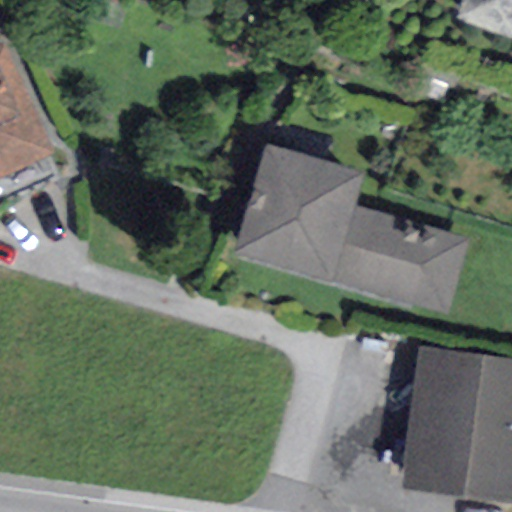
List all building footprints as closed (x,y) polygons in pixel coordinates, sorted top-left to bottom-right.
[(511,0),(460,0),(454,17),(511,36),(511,0)] [(0,45),(0,178),(53,154),(3,44),(0,45)] [(363,173),(264,145),(232,255),(331,284),(353,206),(363,173)] [(467,238),(353,206),(331,284),(445,315),(467,238)] [(511,360),(418,348),(398,488),(511,503),(511,360)]
